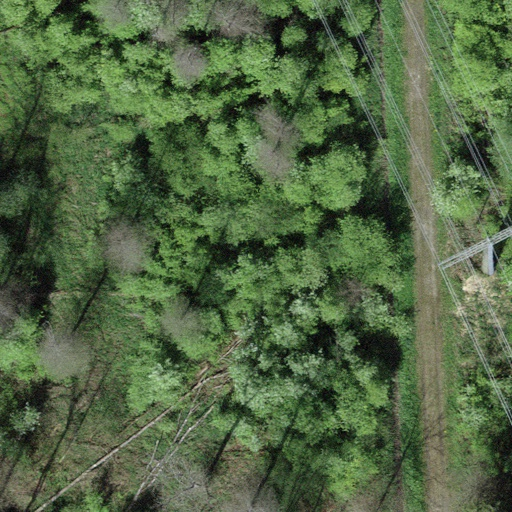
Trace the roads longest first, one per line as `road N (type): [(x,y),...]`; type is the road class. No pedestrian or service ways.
road 1 (track): [(404,0),(434,511)]
road 2 (track): [(0,46),(174,511)]
